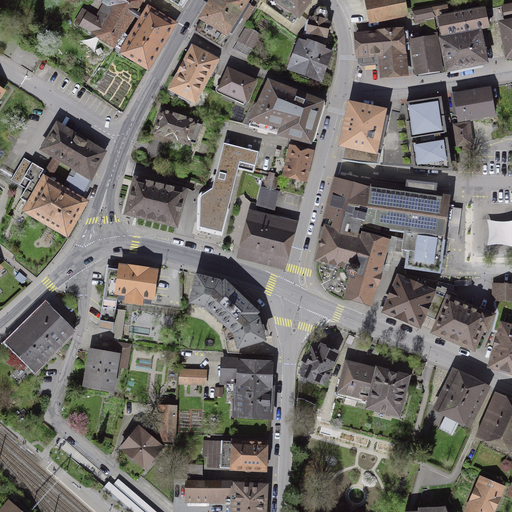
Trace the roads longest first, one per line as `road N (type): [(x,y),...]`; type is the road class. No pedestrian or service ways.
road 1 (residential): [(75,264),(82,312),(52,404),(57,423),(160,511)]
road 2 (tertiary): [(296,294),(511,387)]
road 3 (residential): [(296,294),(283,511)]
road 4 (residential): [(338,95),(296,250),(296,294)]
road 5 (tertiary): [(102,248),(135,244),(233,267),(296,294)]
road 6 (residential): [(339,89),(511,71)]
road 7 (residential): [(338,95),(265,72),(181,31)]
road 8 (residential): [(0,67),(123,141)]
road 9 (residential): [(123,141),(181,31)]
